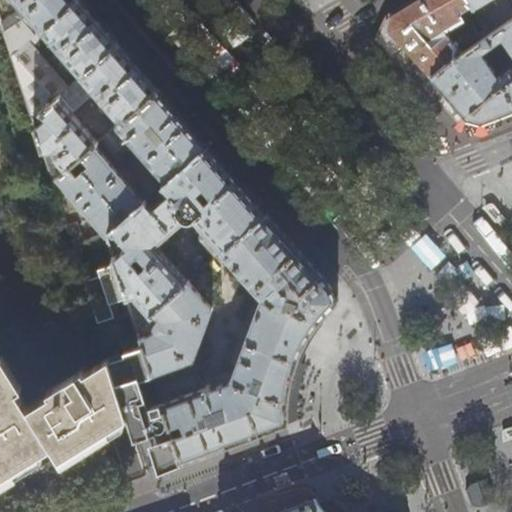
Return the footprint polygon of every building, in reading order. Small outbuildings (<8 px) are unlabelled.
[(4,0),(11,8),(17,2),(28,14),(23,18),(17,11),(0,21),(11,54),(74,0),(4,0)] [(81,0),(74,0),(11,54),(31,117),(40,110),(69,85),(32,42),(43,32),(65,57),(61,60),(70,71),(74,68),(80,75),(119,42),(113,36),(81,0)] [(474,11),(467,0),(415,0),(392,14),(389,29),(431,77),(461,54),(447,32),(474,11)] [(511,0),(467,0),(474,11),(488,35),(511,19),(511,8),(510,5),(511,3),(511,0)] [(511,19),(488,35),(461,54),(431,77),(445,93),(465,115),(489,95),(511,79),(511,19)] [(155,84),(119,42),(80,75),(69,85),(40,110),(47,118),(35,128),(52,180),(56,176),(94,143),(98,140),(71,111),(94,91),(105,103),(101,106),(110,117),(114,114),(120,121),(159,88),(155,84)] [(511,79),(489,95),(465,115),(466,117),(481,120),(511,108),(511,79)] [(185,117),(159,88),(120,121),(100,139),(112,153),(113,152),(119,159),(135,145),(153,165),(135,180),(148,196),(208,144),(185,117)] [(100,139),(120,121),(114,114),(110,117),(101,106),(105,103),(94,91),(71,111),(98,140),(94,143),(143,200),(148,196),(135,180),(153,165),(135,145),(119,159),(113,152),(112,153),(100,139)] [(143,200),(94,143),(56,176),(105,232),(119,221),(143,200)] [(242,183),(208,144),(148,196),(143,200),(119,221),(135,238),(114,257),(116,264),(127,295),(137,325),(188,280),(156,243),(184,219),(193,218),(203,229),(199,232),(198,238),(216,256),(222,251),(267,212),(242,183)] [(331,285),(267,212),(222,251),(261,296),(231,379),(228,373),(202,381),(194,358),(212,307),(188,280),(137,325),(139,333),(173,433),(183,461),(287,423),(287,413),(288,400),(290,387),(292,376),(296,364),(301,352),(304,344),(310,335),(319,321),(327,311),(337,301),(331,285)] [(74,250),(86,243),(82,231),(69,234),(74,250)] [(127,295),(116,264),(98,270),(101,278),(85,283),(97,319),(114,314),(110,300),(127,295)] [(145,375),(135,344),(124,348),(125,350),(108,355),(109,356),(127,413),(134,436),(152,430),(136,378),(145,375)] [(109,426),(127,413),(109,356),(27,407),(0,362),(0,477),(92,443),(110,432),(109,426)] [(183,461),(173,433),(149,441),(158,470),(183,461)] [(324,511),(316,503),(308,506),(311,511),(324,511)]
